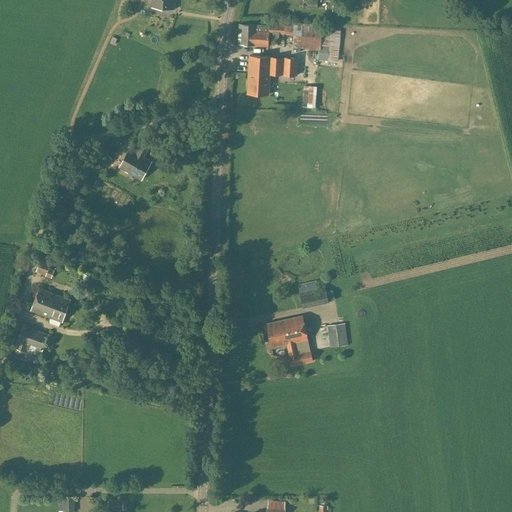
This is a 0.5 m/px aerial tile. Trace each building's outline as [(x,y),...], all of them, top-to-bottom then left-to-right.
[(174,0),(152,0),(152,7),(174,10),(174,0)] [(307,0),(307,8),(317,8),(317,0),(307,0)] [(341,31),(322,29),(322,25),(294,23),(280,22),(280,26),(270,24),(270,26),(239,24),(238,45),(255,46),(256,47),(268,47),(269,38),(278,39),(279,35),(288,36),(288,44),(293,44),(292,48),(319,50),(318,60),(338,62),(341,31)] [(297,59),(271,57),(250,56),(248,93),(269,94),(269,82),(281,83),(282,75),(283,75),(296,76),(297,59)] [(303,101),(307,102),(307,106),(315,106),(316,85),(303,85),(303,101)] [(142,180),(151,162),(143,158),(149,147),(142,144),(137,154),(129,150),(120,168),(142,180)] [(91,159),(99,169),(112,160),(104,149),(91,159)] [(79,194),(86,183),(75,176),(68,188),(79,194)] [(46,276),(51,264),(40,261),(36,272),(46,276)] [(303,309),(329,303),(325,287),(318,289),(316,281),(298,285),(303,309)] [(40,289),(34,303),(46,308),(48,306),(53,308),(55,303),(67,307),(70,300),(40,289)] [(31,310),(62,322),(67,307),(55,303),(53,308),(48,306),(46,308),(34,303),(31,310)] [(267,324),(272,347),(287,344),(290,356),(289,356),(291,366),(313,361),(311,351),(298,354),(295,342),(308,339),(303,316),(267,324)] [(330,347),(348,345),(345,324),(327,326),(330,347)] [(40,358),(48,334),(23,325),(15,348),(40,358)] [(21,367),(23,360),(15,356),(12,363),(21,367)] [(62,511),(68,511),(75,511),(75,497),(63,497),(63,498),(58,498),(58,511),(63,511),(62,511)] [(123,511),(123,501),(108,501),(108,511),(123,511)] [(266,511),(285,511),(285,507),(285,506),(285,502),(269,501),(269,506),(267,506),(266,511)]
